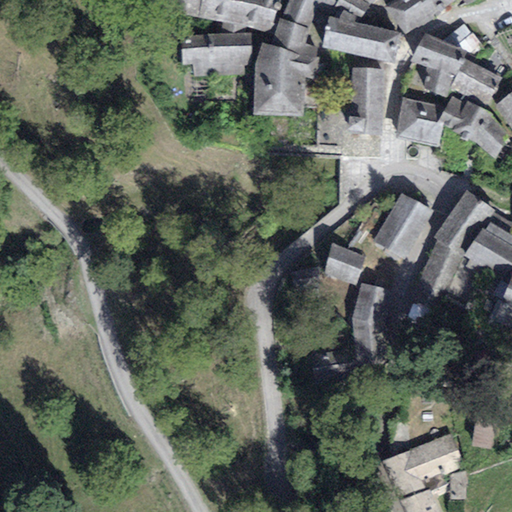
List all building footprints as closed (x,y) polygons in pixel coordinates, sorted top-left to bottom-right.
[(271,34),(280,0),(171,0),(169,12),(271,34)] [(290,0),(280,19),(308,28),(317,5),(331,11),(336,4),(338,0),(290,0)] [(338,0),(336,4),(344,9),(356,16),(361,19),(370,4),(363,0),(338,0)] [(455,1),(454,0),(393,0),(383,8),(407,42),(433,23),(430,18),(455,1)] [(394,64),(401,33),(355,22),(356,16),(344,9),(339,19),(328,16),(321,48),(394,64)] [(254,65),(252,115),(303,117),(304,78),(312,80),(319,49),(304,42),(308,28),(280,19),(271,44),(262,44),(254,65)] [(252,64),(251,33),(179,37),(181,67),(191,66),(192,78),(243,75),(243,65),(252,64)] [(463,58),(466,51),(423,34),(409,61),(431,69),(423,88),(442,98),(451,77),(454,78),(463,58)] [(450,87),(483,109),(501,79),(463,58),(454,78),(450,87)] [(385,72),(351,71),(349,111),(320,110),(319,147),(341,148),(340,156),(381,158),(385,72)] [(511,91),(495,105),(511,132),(511,131),(511,91)] [(434,106),(402,97),(395,138),(437,148),(443,124),(437,122),(434,106)] [(495,159),(511,140),(493,115),(467,100),(463,104),(451,97),(437,122),(443,124),(461,135),(459,138),(467,142),(469,139),(476,143),(495,159)] [(488,221),(495,210),(467,190),(433,237),(437,240),(462,257),(463,256),(481,229),(485,231),(490,223),(488,221)] [(432,212),(401,193),(373,241),(404,259),(432,212)] [(511,264),(511,262),(511,247),(510,247),(511,243),(511,236),(490,223),(485,231),(481,229),(463,256),(498,277),(508,262),(511,264)] [(462,257),(437,240),(410,296),(437,310),(462,257)] [(365,255),(332,244),(322,275),(348,283),(355,285),(365,255)] [(341,307),(348,283),(322,275),(316,273),(309,297),(341,307)] [(511,275),(494,313),(511,321),(511,275)] [(388,290),(361,284),(351,318),(358,363),(383,361),(380,325),(388,290)] [(350,350),(311,356),(315,385),(354,380),(350,350)] [(476,421),(471,446),(490,450),(495,424),(476,421)] [(451,433),(382,461),(398,499),(425,488),(421,479),(463,462),(451,433)] [(466,472),(450,474),(450,499),(465,500),(466,472)] [(441,511),(432,487),(400,501),(405,511),(441,511)]
